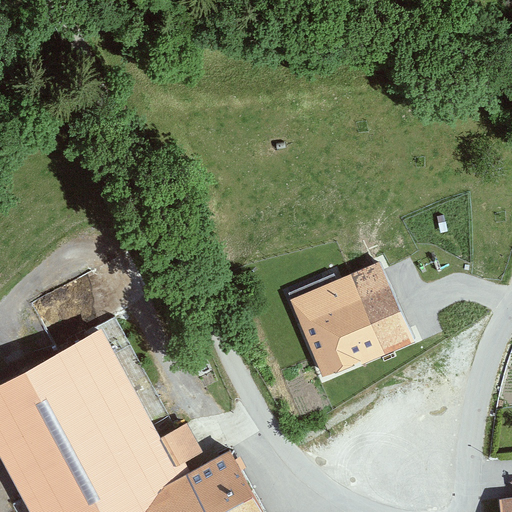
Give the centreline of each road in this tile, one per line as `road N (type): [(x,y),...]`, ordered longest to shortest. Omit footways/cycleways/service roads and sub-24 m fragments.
road 1 (unclassified): [(369,511),(312,474),(240,384),(79,30),(49,0)]
road 2 (residential): [(473,511),(474,471),(511,319)]
